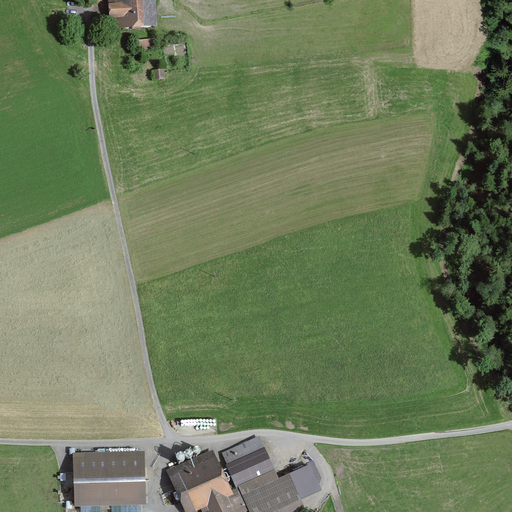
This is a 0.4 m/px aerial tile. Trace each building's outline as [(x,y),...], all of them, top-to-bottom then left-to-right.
[(153,0),(114,0),(115,30),(155,29),(153,0)] [(140,38),(140,48),(155,47),(154,37),(140,38)] [(242,497),(279,480),(259,436),(221,453),(227,466),(226,466),(236,490),(238,489),(242,497)] [(141,456),(74,458),(76,507),(143,504),(141,456)] [(236,511),(214,462),(172,481),(185,511),(188,511),(200,507),(202,511),(236,511)] [(322,492),(310,466),(279,480),(242,497),(249,511),(305,511),(301,502),(322,492)]
